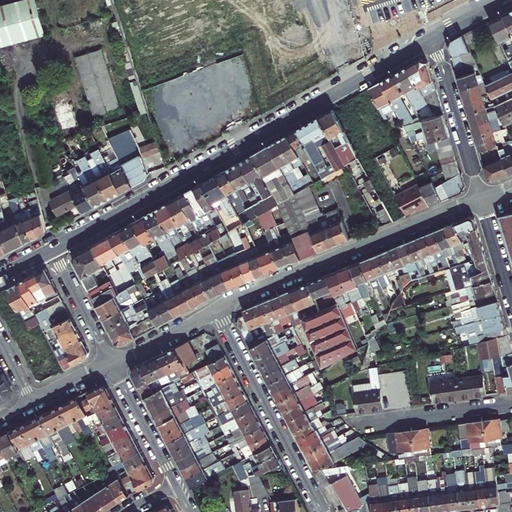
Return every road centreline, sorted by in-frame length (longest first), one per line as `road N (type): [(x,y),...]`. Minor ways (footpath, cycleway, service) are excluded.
road 1 (secondary): [(51,249),(429,38)]
road 2 (residential): [(480,196),(215,310)]
road 3 (residential): [(321,511),(215,310)]
road 4 (residential): [(429,38),(480,196)]
road 5 (residential): [(359,422),(511,403)]
road 6 (residential): [(111,362),(174,485)]
road 7 (residential): [(111,362),(51,249)]
